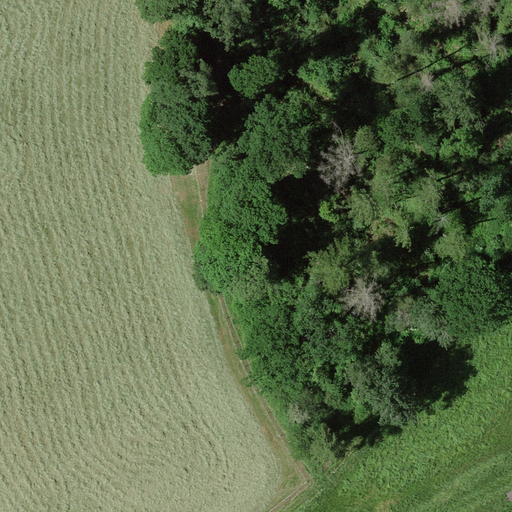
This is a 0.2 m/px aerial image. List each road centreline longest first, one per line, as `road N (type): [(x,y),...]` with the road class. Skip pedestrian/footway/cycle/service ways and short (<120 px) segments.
road 1 (track): [(232,0),(217,145),(218,239),(252,358),(316,482),(280,511)]
road 2 (track): [(316,482),(511,251)]
